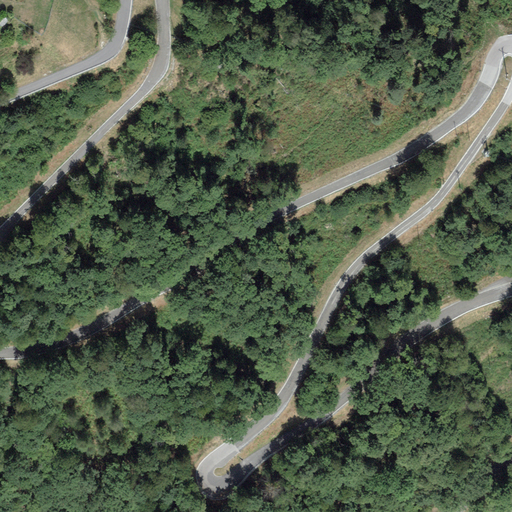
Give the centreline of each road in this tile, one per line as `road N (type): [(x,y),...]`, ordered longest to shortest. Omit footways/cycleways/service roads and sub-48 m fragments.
road 1 (unclassified): [(511,289),(428,326),(232,481),(211,486),(204,474),(275,407),(355,267),(435,202),(511,89)]
road 2 (unclassified): [(511,44),(499,49),(467,110),(408,153),(281,211),(72,337),(0,353)]
road 3 (unclassified): [(0,234),(146,88),(162,60),(162,0)]
road 4 (unclassified): [(124,0),(107,52),(0,99)]
